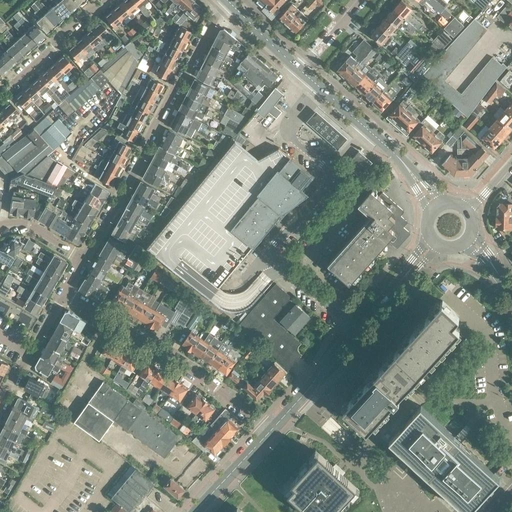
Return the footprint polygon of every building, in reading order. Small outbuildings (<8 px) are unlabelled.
[(63,20),(62,20),(52,7),(49,9),(44,2),(42,3),(39,0),(37,0),(34,4),(55,27),(63,20)] [(51,0),(55,4),(52,7),(62,20),(71,13),(59,0),(51,0)] [(59,0),(71,13),(79,6),(74,0),(59,0)] [(137,15),(141,11),(132,0),(125,0),(121,3),(133,18),(134,16),(132,13),(134,11),(137,15)] [(132,0),(141,11),(145,16),(149,13),(142,4),(146,1),(145,0),(132,0)] [(180,0),(170,0),(172,2),(166,9),(167,10),(170,12),(173,8),(180,0)] [(181,9),(184,12),(194,2),(191,0),(180,0),(173,8),(178,12),(181,9)] [(270,0),(266,5),(265,5),(266,6),(274,13),(285,0),(270,0)] [(322,0),(310,0),(306,5),(311,10),(317,3),(320,6),(324,2),(322,0)] [(410,13),(413,10),(401,0),(401,1),(394,9),(416,28),(417,30),(422,24),(410,13)] [(417,0),(422,5),(426,1),(440,13),(444,8),(435,0),(417,0)] [(435,0),(444,8),(448,4),(443,0),(435,0)] [(476,0),(474,2),(482,10),(491,0),(476,0)] [(202,9),(194,2),(184,12),(176,21),(180,25),(188,15),(193,19),(202,9)] [(121,3),(113,10),(122,21),(128,16),(131,19),(133,18),(121,3)] [(35,21),(47,34),(55,27),(34,4),(33,5),(37,9),(34,12),(39,18),(35,21)] [(292,4),(284,13),(279,18),(280,19),(280,20),(283,23),(285,23),(287,25),(300,11),(297,8),(292,4)] [(508,25),(511,28),(511,11),(506,6),(497,17),(508,25)] [(388,16),(386,18),(397,27),(403,32),(407,27),(412,32),(416,28),(394,9),(391,12),(390,13),(388,15),(388,16)] [(124,25),(122,21),(113,10),(104,17),(113,28),(120,23),(123,26),(124,25)] [(296,33),(308,19),(305,16),(300,11),(287,25),(290,28),(290,29),(294,33),(296,33)] [(161,17),(152,24),(156,27),(157,27),(158,27),(165,20),(161,17)] [(464,26),(455,17),(444,29),(454,37),(464,26)] [(18,21),(37,43),(44,37),(33,24),(30,27),(21,18),(18,21)] [(381,23),(379,26),(393,39),(403,47),(406,44),(403,41),(401,43),(395,37),(398,34),(395,32),(397,30),(396,29),(397,27),(386,18),(385,19),(383,20),(382,22),(381,23)] [(474,18),(470,23),(484,34),(488,30),(474,18)] [(22,33),(19,36),(30,49),(37,43),(18,21),(14,24),(22,33)] [(100,22),(92,29),(104,43),(112,36),(100,22)] [(174,23),(169,33),(186,42),(191,32),(174,23)] [(470,23),(466,27),(480,39),(484,34),(470,23)] [(371,34),(370,35),(385,48),(393,39),(379,26),(371,35),(371,34)] [(156,27),(154,32),(153,33),(158,35),(161,29),(158,27),(157,27),(156,27)] [(466,27),(462,32),(476,43),(480,39),(466,27)] [(104,43),(92,29),(84,36),(96,50),(104,43)] [(242,61),(250,51),(245,47),(236,39),(224,29),(220,30),(217,37),(232,45),(235,49),(240,52),(236,57),(242,61)] [(16,39),(7,30),(3,33),(23,55),(30,49),(19,36),(16,39)] [(452,39),(443,31),(432,42),(433,43),(440,49),(442,51),(452,39)] [(462,32),(458,36),(472,48),(476,43),(462,32)] [(5,49),(16,62),(23,55),(3,33),(0,35),(0,37),(8,46),(5,49)] [(130,37),(126,33),(122,37),(126,41),(130,37)] [(181,51),(186,42),(169,33),(164,42),(181,51)] [(92,53),(96,50),(84,36),(76,43),(85,54),(88,51),(91,54),(92,53)] [(458,36),(454,40),(468,53),(472,48),(458,36)] [(232,45),(217,37),(213,45),(228,53),(232,45)] [(402,70),(416,82),(420,77),(433,62),(420,50),(421,48),(411,39),(406,44),(403,47),(400,51),(395,56),(402,62),(398,66),(402,70)] [(142,54),(140,52),(130,40),(124,46),(135,59),(142,54)] [(364,40),(360,45),(354,52),(357,55),(354,59),(351,56),(347,60),(345,60),(343,63),(343,64),(336,72),(345,79),(373,48),(364,40)] [(454,40),(450,45),(465,57),(468,53),(454,40)] [(121,44),(118,41),(111,47),(110,46),(107,48),(111,52),(121,44)] [(158,52),(176,61),(181,51),(164,42),(160,41),(155,50),(158,52)] [(85,54),(76,43),(67,51),(76,61),(80,58),(83,61),(88,57),(85,54)] [(433,43),(429,48),(435,54),(440,49),(433,43)] [(228,53),(213,45),(212,45),(209,52),(230,64),(233,59),(226,56),(228,53)] [(450,45),(446,49),(461,62),(465,57),(450,45)] [(138,62),(135,59),(124,46),(109,58),(107,60),(102,65),(103,66),(98,70),(87,79),(60,104),(69,115),(109,81),(121,94),(129,79),(138,62)] [(391,53),(395,56),(400,51),(396,47),(391,53)] [(345,79),(355,88),(366,74),(369,71),(363,67),(372,57),(377,52),(376,51),(373,48),(345,79)] [(0,58),(9,68),(16,62),(5,49),(2,52),(0,50),(0,58)] [(446,49),(442,54),(457,66),(461,62),(446,49)] [(101,66),(102,65),(107,60),(102,55),(96,50),(92,53),(97,59),(96,60),(101,66)] [(242,61),(240,64),(236,68),(239,70),(235,74),(240,78),(242,75),(257,58),(250,51),(242,61)] [(158,63),(171,70),(176,61),(158,52),(159,53),(158,54),(162,56),(158,63)] [(230,64),(209,52),(204,60),(220,69),(221,65),(228,69),(230,64)] [(442,54),(438,58),(453,71),(457,66),(442,54)] [(144,55),(140,62),(137,67),(146,72),(149,66),(145,64),(149,58),(144,55)] [(69,71),(73,67),(63,56),(55,63),(65,74),(67,77),(71,74),(69,71)] [(507,67),(507,66),(503,63),(502,64),(493,57),(489,62),(502,73),(507,67)] [(0,71),(2,74),(9,68),(0,58),(0,71)] [(264,63),(257,58),(242,75),(249,80),(264,63)] [(438,58),(434,62),(449,75),(453,71),(438,58)] [(387,68),(393,62),(388,59),(383,65),(387,68)] [(220,69),(204,60),(201,68),(222,79),(224,76),(218,72),(220,69)] [(171,70),(158,63),(155,61),(150,70),(153,72),(154,73),(166,80),(171,70)] [(430,67),(445,80),(449,75),(434,62),(430,67)] [(498,77),(502,73),(489,62),(485,66),(498,77)] [(47,71),(57,82),(65,91),(67,92),(70,89),(62,81),(63,81),(61,78),(65,74),(55,63),(47,71)] [(271,69),(264,63),(249,80),(256,86),(271,69)] [(92,74),(98,69),(94,65),(85,72),(89,76),(92,74)] [(494,82),(498,77),(485,66),(481,71),(494,82)] [(449,83),(445,80),(430,67),(421,76),(432,86),(439,93),(440,94),(449,83)] [(201,68),(196,76),(218,87),(222,79),(201,68)] [(136,82),(138,78),(142,72),(136,69),(131,80),(136,82)] [(278,76),(271,69),(256,86),(260,90),(265,84),(268,87),(278,76)] [(508,88),(511,83),(511,72),(509,70),(500,81),(508,88)] [(61,102),(65,98),(69,94),(67,92),(65,91),(61,95),(52,85),(57,82),(47,71),(39,78),(61,102)] [(491,87),(494,82),(481,71),(477,75),(491,87)] [(75,74),(69,79),(75,86),(81,81),(75,74)] [(355,88),(364,95),(376,81),(373,78),(372,80),(366,74),(355,88)] [(487,92),(491,87),(477,75),(473,80),(487,92)] [(413,82),(406,76),(401,81),(408,87),(413,82)] [(420,77),(416,82),(410,88),(414,92),(420,86),(427,92),(432,86),(421,76),(420,77)] [(31,84),(42,95),(45,92),(57,106),(61,102),(39,78),(31,84)] [(145,87),(157,94),(162,85),(150,78),(147,83),(138,78),(136,82),(145,87)] [(364,95),(373,104),(384,91),(388,86),(379,78),(376,81),(364,95)] [(195,79),(191,87),(212,98),(215,94),(208,90),(210,87),(195,79)] [(484,97),(487,92),(473,80),(470,85),(484,97)] [(241,91),(241,90),(244,87),(237,81),(234,85),(241,91)] [(497,82),(483,99),(490,104),(497,95),(501,98),(507,89),(497,82)] [(440,94),(445,97),(453,87),(449,83),(440,94)] [(31,84),(23,92),(33,103),(40,97),(42,100),(44,98),(42,95),(31,84)] [(480,101),(484,97),(470,85),(466,89),(480,101)] [(241,90),(249,97),(255,89),(252,86),(249,90),(245,87),(244,87),(241,90)] [(439,93),(432,86),(427,92),(428,92),(429,91),(436,97),(439,93)] [(138,93),(137,95),(152,103),(157,94),(145,87),(141,95),(138,93)] [(212,98),(191,87),(186,95),(202,103),(209,107),(211,104),(210,103),(212,98)] [(445,97),(449,101),(458,90),(453,87),(445,97)] [(260,115),(264,118),(269,112),(276,118),(282,112),(275,106),(284,95),(280,92),(276,88),(256,111),(260,115)] [(230,89),(227,96),(232,99),(237,102),(239,98),(234,95),(236,93),(230,89)] [(476,106),(480,101),(466,89),(462,94),(476,106)] [(470,115),(476,106),(462,94),(458,90),(449,101),(456,107),(462,113),(467,117),(470,115)] [(16,98),(15,99),(36,122),(44,114),(33,103),(23,92),(22,91),(15,97),(16,98)] [(392,99),(384,91),(373,104),(382,111),(386,107),(392,99)] [(255,102),(258,105),(264,97),(261,94),(255,102)] [(137,95),(132,105),(147,113),(152,103),(137,95)] [(186,95),(182,103),(198,111),(201,106),(202,103),(186,95)] [(125,101),(119,98),(115,104),(121,108),(125,101)] [(398,124),(409,112),(412,108),(403,100),(389,116),(390,117),(395,121),(398,124)] [(16,117),(19,113),(10,103),(2,110),(11,120),(14,124),(17,121),(14,118),(16,117)] [(48,103),(42,108),(46,112),(52,108),(48,103)] [(198,111),(182,103),(178,111),(194,119),(196,116),(201,119),(204,114),(198,111)] [(127,114),(142,122),(147,113),(132,105),(127,114)] [(248,118),(241,115),(234,110),(228,107),(223,115),(226,117),(242,125),(248,118)] [(246,107),(241,115),(248,118),(254,111),(246,107)] [(412,108),(409,112),(398,124),(402,128),(407,132),(408,133),(419,120),(413,115),(416,111),(412,108)] [(2,110),(0,111),(0,124),(6,131),(8,129),(5,126),(11,120),(2,110)] [(511,115),(506,110),(498,119),(510,130),(511,128),(511,115)] [(178,111),(174,119),(195,130),(197,131),(200,126),(198,125),(192,122),(194,119),(178,111)] [(318,113),(309,124),(341,151),(350,140),(318,113)] [(127,114),(122,124),(137,132),(142,122),(127,114)] [(473,114),(465,124),(464,126),(469,130),(479,119),(473,114)] [(502,139),(510,130),(498,119),(494,116),(489,123),(492,126),(490,128),(502,139)] [(237,132),(242,125),(226,117),(222,124),(226,126),(237,132)] [(170,126),(191,137),(195,130),(174,119),(170,126)] [(417,141),(422,145),(433,132),(436,129),(427,121),(425,119),(421,122),(424,125),(413,137),(414,138),(414,140),(416,141),(417,141)] [(102,128),(108,131),(111,126),(107,123),(102,128)] [(120,135),(132,141),(137,132),(122,124),(120,123),(118,127),(123,129),(120,135)] [(35,126),(33,128),(39,135),(52,150),(70,133),(64,127),(59,132),(51,124),(41,134),(35,126)] [(223,131),(231,136),(233,137),(237,132),(226,126),(223,131)] [(474,152),(483,160),(489,153),(473,139),(465,132),(460,127),(453,135),(445,144),(450,148),(452,150),(455,147),(453,144),(460,137),(461,138),(461,141),(462,154),(468,154),(468,148),(474,152)] [(14,169),(18,175),(23,173),(25,174),(47,154),(49,153),(52,150),(39,135),(33,128),(21,138),(10,147),(1,154),(5,159),(10,164),(14,169)] [(502,139),(490,128),(481,138),(494,148),(498,144),(502,139)] [(14,139),(19,135),(22,132),(19,129),(11,135),(14,139)] [(187,143),(189,140),(169,130),(164,138),(186,149),(187,147),(188,144),(187,143)] [(430,152),(431,153),(439,144),(442,141),(445,137),(439,131),(436,134),(433,132),(422,145),(426,149),(427,151),(428,152),(430,152)] [(218,142),(224,145),(228,139),(229,137),(223,134),(222,136),(218,142)] [(111,148),(109,149),(125,158),(131,147),(123,143),(124,141),(118,137),(116,140),(114,139),(112,144),(110,143),(109,146),(111,148)] [(91,138),(85,144),(91,148),(96,141),(91,138)] [(164,138),(160,146),(182,157),(186,149),(164,138)] [(224,145),(216,141),(212,148),(218,152),(224,145)] [(182,157),(160,146),(156,153),(177,165),(178,163),(177,162),(178,160),(180,161),(182,157)] [(80,147),(76,155),(82,158),(86,150),(80,147)] [(298,192),(312,175),(279,148),(253,162),(249,154),(231,147),(230,147),(147,248),(214,303),(218,298),(213,294),(284,209),(294,201),(296,200),(296,199),(297,198),(297,197),(298,196),(298,195),(298,194),(298,193),(298,192)] [(102,156),(104,157),(121,166),(125,158),(109,149),(107,152),(104,153),(102,156)] [(216,153),(209,149),(206,154),(213,158),(216,153)] [(359,151),(347,165),(360,176),(372,163),(359,151)] [(448,170),(449,171),(454,175),(455,175),(471,174),(477,168),(483,161),(482,161),(483,160),(474,152),(469,158),(455,159),(450,154),(442,164),(449,170),(448,170)] [(156,153),(151,161),(168,170),(170,167),(178,171),(179,170),(186,174),(187,171),(186,170),(179,166),(177,165),(156,153)] [(25,174),(45,182),(55,185),(56,185),(61,176),(67,166),(47,154),(25,174)] [(121,166),(104,157),(102,160),(102,159),(98,166),(116,175),(121,166)] [(209,162),(203,158),(198,166),(203,170),(209,162)] [(0,163),(0,169),(2,171),(10,164),(5,159),(0,163)] [(168,170),(151,161),(147,169),(169,181),(170,179),(169,178),(170,175),(166,173),(168,170)] [(181,161),(179,166),(186,170),(188,165),(181,161)] [(2,171),(6,176),(14,169),(10,164),(2,171)] [(116,175),(98,166),(95,165),(94,167),(97,169),(93,176),(110,185),(116,175)] [(86,178),(78,173),(67,166),(61,176),(67,179),(80,187),(86,178)] [(6,176),(10,181),(11,179),(18,175),(14,169),(6,176)] [(143,177),(158,185),(160,182),(168,186),(170,181),(169,181),(147,169),(143,177)] [(23,173),(18,175),(11,179),(10,181),(10,183),(21,184),(48,195),(46,199),(48,200),(52,193),(57,186),(55,185),(45,182),(25,174),(23,173)] [(61,176),(56,185),(64,189),(65,187),(63,186),(67,179),(61,176)] [(379,196),(360,179),(349,192),(375,216),(330,266),(350,283),(379,251),(376,249),(375,248),(375,247),(382,240),(386,243),(388,240),(383,236),(395,222),(384,213),(394,203),(390,199),(390,198),(389,199),(383,193),(383,192),(379,196)] [(184,180),(180,186),(187,190),(191,184),(184,180)] [(152,193),(155,188),(141,181),(136,190),(159,202),(161,198),(152,193)] [(93,188),(90,192),(103,200),(108,191),(94,183),(92,187),(93,188)] [(66,201),(60,197),(64,189),(56,185),(55,185),(57,186),(52,193),(60,198),(66,201)] [(181,199),(187,190),(180,186),(174,195),(181,199)] [(13,191),(11,201),(10,213),(12,213),(13,215),(15,215),(16,214),(21,215),(25,189),(19,188),(18,192),(13,191)] [(86,197),(84,201),(98,209),(103,200),(90,192),(81,188),(78,193),(86,197)] [(25,189),(21,215),(32,216),(36,193),(30,193),(30,189),(25,189)] [(136,190),(131,199),(145,206),(147,203),(156,208),(159,202),(136,190)] [(45,206),(39,216),(37,219),(52,228),(64,235),(68,228),(67,227),(68,226),(64,223),(65,221),(63,220),(64,217),(67,213),(55,206),(57,203),(60,198),(52,193),(48,200),(45,206)] [(171,197),(166,206),(172,209),(178,201),(171,197)] [(66,201),(60,198),(57,203),(63,207),(66,201)] [(145,206),(131,199),(126,207),(146,218),(150,220),(153,215),(143,210),(145,206)] [(98,209),(84,201),(82,204),(74,200),(71,205),(73,206),(93,217),(98,209)] [(395,222),(401,216),(405,211),(404,211),(397,205),(394,203),(384,213),(395,222)] [(497,207),(496,218),(511,217),(511,204),(500,204),(499,204),(497,206),(497,207)] [(93,217),(73,206),(72,207),(73,208),(71,211),(76,213),(73,217),(88,226),(93,217)] [(166,206),(160,215),(165,218),(172,209),(166,206)] [(122,216),(136,224),(138,219),(148,225),(150,220),(146,218),(126,207),(122,216)] [(167,218),(165,218),(160,215),(158,217),(160,219),(156,224),(160,227),(167,218)] [(122,216),(117,225),(137,236),(139,231),(133,228),(136,224),(122,216)] [(403,227),(408,222),(407,222),(401,216),(395,222),(383,236),(388,240),(397,248),(398,248),(397,248),(403,241),(404,241),(410,234),(410,233),(403,227)] [(64,223),(68,226),(83,235),(88,226),(73,217),(71,221),(64,217),(63,220),(65,221),(64,223)] [(511,217),(496,218),(496,228),(511,228),(511,217)] [(134,240),(137,236),(117,225),(112,234),(126,241),(128,237),(134,240)] [(83,235),(68,226),(67,227),(68,228),(64,235),(78,244),(83,235)] [(110,237),(105,246),(124,257),(126,256),(125,255),(126,252),(121,249),(124,245),(110,237)] [(8,244),(6,243),(0,253),(0,261),(9,267),(16,255),(19,250),(23,243),(19,241),(18,241),(14,239),(11,239),(8,244)] [(30,252),(35,243),(28,239),(23,248),(30,252)] [(124,257),(105,246),(100,254),(114,262),(116,258),(121,261),(122,259),(123,259),(124,257)] [(139,254),(140,253),(141,252),(134,248),(127,259),(133,262),(136,257),(139,254)] [(39,257),(62,271),(67,263),(53,254),(52,255),(51,254),(49,257),(40,252),(37,257),(39,258),(39,257)] [(100,254),(95,263),(121,279),(123,275),(110,268),(114,262),(100,254)] [(133,262),(129,267),(138,273),(147,260),(139,254),(136,257),(133,262)] [(43,271),(57,280),(62,271),(39,257),(36,262),(45,267),(43,271)] [(145,268),(150,271),(154,265),(148,262),(145,268)] [(121,279),(95,263),(89,271),(103,280),(105,277),(117,284),(121,279)] [(12,264),(9,270),(16,274),(20,269),(12,264)] [(29,274),(52,288),(57,280),(43,271),(40,275),(29,268),(27,267),(24,271),(29,274)] [(156,270),(151,277),(160,283),(165,275),(156,270)] [(84,280),(107,294),(109,292),(107,291),(109,288),(101,284),(103,280),(89,271),(84,280)] [(7,273),(4,280),(11,284),(15,278),(7,273)] [(34,285),(32,289),(47,297),(52,288),(29,274),(25,280),(34,285)] [(166,287),(170,282),(164,278),(160,283),(166,287)] [(102,294),(106,296),(107,294),(84,280),(79,289),(93,297),(96,293),(101,296),(102,294)] [(119,308),(120,308),(123,304),(122,304),(125,299),(134,285),(128,282),(123,291),(119,288),(111,302),(113,303),(113,304),(117,306),(117,305),(120,307),(119,308)] [(0,288),(0,293),(4,296),(9,287),(3,283),(0,288)] [(239,325),(289,370),(302,355),(299,354),(299,353),(298,352),(298,351),(298,350),(298,349),(298,348),(298,347),(298,346),(299,346),(299,345),(301,343),(274,318),(292,298),(276,284),(260,302),(239,325)] [(41,306),(47,297),(32,289),(31,292),(19,285),(16,291),(19,292),(41,306)] [(122,304),(123,304),(120,308),(121,309),(122,308),(125,310),(125,311),(128,313),(129,312),(130,313),(143,291),(134,285),(125,299),(122,304)] [(138,319),(139,319),(141,315),(141,314),(143,310),(144,310),(152,296),(143,291),(130,313),(131,314),(131,315),(134,316),(135,316),(138,318),(138,319)] [(24,302),(22,306),(36,315),(41,306),(19,292),(16,298),(24,302)] [(191,299),(185,294),(176,308),(183,313),(186,307),(191,299)] [(148,324),(156,310),(151,307),(156,299),(152,296),(144,310),(143,310),(141,314),(141,315),(139,319),(140,320),(140,319),(143,321),(143,322),(146,323),(147,323),(148,324)] [(186,307),(183,313),(190,318),(190,317),(191,317),(199,304),(192,297),(191,299),(186,307)] [(367,430),(376,421),(393,402),(395,403),(400,397),(398,396),(460,329),(453,323),(459,316),(443,301),(344,408),(367,430)] [(156,310),(148,324),(149,325),(150,326),(152,327),(154,327),(158,330),(161,325),(166,328),(175,312),(160,303),(158,306),(156,310)] [(194,328),(198,322),(206,309),(201,305),(188,326),(192,329),(182,344),(187,347),(187,349),(190,350),(191,350),(192,351),(201,338),(195,334),(197,330),(194,328)] [(310,316),(296,305),(282,321),(295,333),(310,316)] [(91,340),(97,328),(69,311),(65,312),(60,321),(75,329),(82,334),(87,336),(86,338),(90,340),(91,340)] [(190,318),(183,313),(177,321),(179,322),(185,326),(190,318)] [(82,334),(75,329),(60,321),(56,330),(70,338),(72,334),(79,339),(82,334)] [(215,326),(210,332),(214,335),(219,328),(215,326)] [(56,330),(51,339),(72,351),(75,346),(68,342),(70,338),(56,330)] [(198,355),(200,356),(203,352),(204,353),(207,349),(206,349),(214,337),(211,334),(209,337),(208,337),(205,341),(201,338),(192,351),(193,352),(193,353),(196,355),(198,355)] [(91,340),(90,340),(86,338),(85,337),(83,336),(81,341),(88,345),(91,340)] [(203,352),(200,356),(200,357),(201,358),(202,358),(205,360),(205,361),(207,362),(209,362),(210,363),(223,343),(220,341),(214,337),(206,349),(207,349),(204,353),(203,352)] [(72,351),(51,339),(46,347),(60,356),(62,352),(69,357),(72,351)] [(112,359),(121,345),(120,345),(110,339),(107,344),(103,342),(100,346),(104,348),(101,353),(112,359)] [(223,343),(210,363),(211,363),(211,365),(213,366),(215,366),(217,368),(217,369),(220,364),(221,365),(224,361),(232,348),(235,343),(232,341),(228,346),(223,343)] [(121,345),(112,359),(110,363),(114,365),(116,362),(122,365),(131,351),(121,345)] [(60,356),(46,347),(41,356),(61,368),(65,370),(70,373),(73,367),(66,363),(58,359),(60,356)] [(226,374),(227,375),(239,358),(241,355),(232,348),(224,361),(221,365),(220,364),(217,369),(219,370),(219,369),(222,371),(222,372),(224,374),(226,374)] [(131,351),(122,365),(119,370),(124,372),(127,368),(133,372),(141,358),(131,352),(131,351)] [(36,369),(37,369),(42,372),(48,375),(52,369),(59,373),(61,368),(41,356),(36,365),(35,365),(36,369)] [(151,363),(150,363),(148,362),(139,376),(144,379),(141,384),(140,386),(134,394),(140,397),(150,382),(159,369),(155,366),(155,367),(154,366),(154,365),(151,363)] [(274,363),(267,371),(271,374),(271,373),(275,377),(274,378),(278,382),(278,383),(280,381),(279,380),(281,378),(283,378),(285,375),(284,374),(286,373),(274,363)] [(106,368),(103,374),(108,377),(112,372),(106,368)] [(159,369),(150,382),(160,389),(168,375),(162,371),(159,369)] [(234,369),(229,376),(243,388),(242,389),(246,392),(256,400),(258,400),(262,396),(257,391),(257,389),(254,386),(234,369)] [(62,387),(70,373),(65,370),(60,379),(54,376),(50,383),(58,387),(62,387)] [(267,371),(260,379),(271,389),(272,388),(274,388),(275,386),(275,384),(278,382),(274,378),(275,377),(271,373),(271,374),(267,371)] [(114,379),(119,383),(124,376),(118,372),(114,379)] [(160,389),(170,396),(179,382),(175,379),(168,375),(160,389)] [(25,388),(32,392),(30,397),(37,401),(40,395),(45,398),(48,392),(47,391),(49,387),(30,377),(24,388),(25,388)] [(271,389),(260,379),(254,386),(257,389),(257,391),(262,396),(264,393),(266,395),(267,394),(269,393),(270,391),(270,390),(271,389)] [(115,421),(117,422),(156,451),(165,458),(180,437),(145,411),(147,407),(136,399),(133,403),(104,381),(89,401),(74,422),(100,440),(115,421)] [(179,382),(170,396),(180,402),(189,389),(182,384),(179,382)] [(146,394),(142,400),(149,405),(153,399),(146,394)] [(196,414),(206,401),(202,398),(201,398),(201,396),(198,395),(197,395),(195,394),(186,406),(196,414)] [(40,408),(19,398),(15,406),(36,417),(40,408)] [(209,403),(206,401),(196,414),(206,421),(215,408),(214,408),(214,406),(211,404),(210,404),(209,403)] [(156,403),(152,409),(158,413),(162,407),(156,403)] [(30,426),(35,416),(15,406),(10,416),(25,423),(30,426)] [(58,413),(44,406),(40,413),(57,421),(59,417),(58,413)] [(483,502),(481,499),(500,478),(460,441),(455,437),(421,406),(420,407),(413,414),(409,419),(394,435),(389,440),(467,511),(468,511),(473,507),(476,510),(483,502)] [(162,407),(158,413),(171,422),(174,418),(175,416),(162,407)] [(10,416),(5,425),(27,435),(29,431),(22,427),(25,423),(10,416)] [(222,418),(219,416),(214,421),(232,437),(238,430),(238,427),(227,418),(224,422),(221,420),(222,418)] [(171,423),(178,428),(182,423),(174,418),(171,422),(171,423)] [(232,438),(232,437),(214,421),(210,426),(216,431),(211,436),(223,447),(232,438)] [(52,431),(55,427),(45,422),(43,427),(52,431)] [(1,434),(16,441),(20,443),(23,437),(25,438),(27,435),(5,425),(1,434)] [(183,432),(187,435),(191,430),(187,427),(183,432)] [(204,429),(199,434),(203,437),(207,432),(204,429)] [(1,434),(0,435),(0,444),(20,455),(23,450),(14,445),(16,441),(1,434)] [(223,447),(211,436),(204,445),(195,438),(192,441),(204,451),(207,448),(215,455),(223,447)] [(39,441),(32,438),(29,443),(37,446),(39,441)] [(20,455),(0,444),(0,460),(5,463),(9,456),(16,460),(18,455),(20,456),(20,455)] [(28,449),(26,448),(22,456),(28,459),(32,450),(28,449)] [(288,493),(308,511),(334,511),(357,488),(349,481),(342,475),(343,474),(340,472),(340,473),(335,469),(336,468),(333,466),(319,453),(291,483),(294,486),(288,493)] [(124,475),(108,493),(112,497),(114,498),(118,502),(129,511),(131,511),(136,507),(141,510),(150,500),(147,497),(153,490),(151,488),(155,483),(151,480),(137,468),(132,465),(124,475)] [(185,490),(168,475),(161,483),(178,498),(185,490)] [(136,507),(131,511),(159,511),(161,509),(150,500),(141,510),(136,507)]
